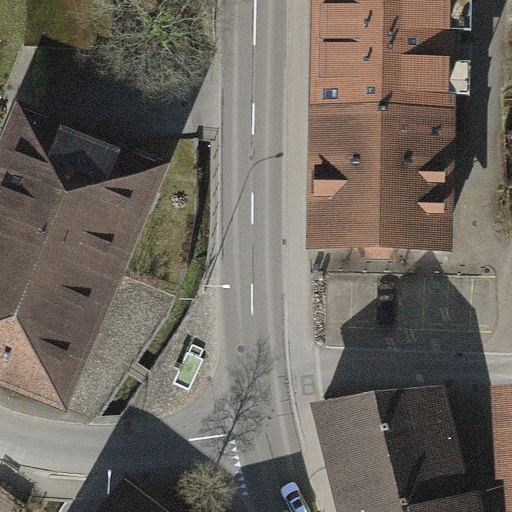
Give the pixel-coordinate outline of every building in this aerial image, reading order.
[(25,0),(22,50),(95,54),(97,0),(25,0)] [(452,0),(319,0),(317,242),(450,244),(452,0)] [(15,107),(0,144),(0,247),(118,296),(170,170),(15,107)] [(0,247),(0,393),(67,421),(118,296),(0,247)] [(508,511),(511,511),(511,390),(491,392),(497,484),(506,484),(508,511)] [(311,409),(335,511),(421,511),(473,499),(445,391),(311,409)] [(484,511),(481,496),(473,499),(421,511),(484,511)] [(126,511),(114,502),(106,511),(126,511)]
